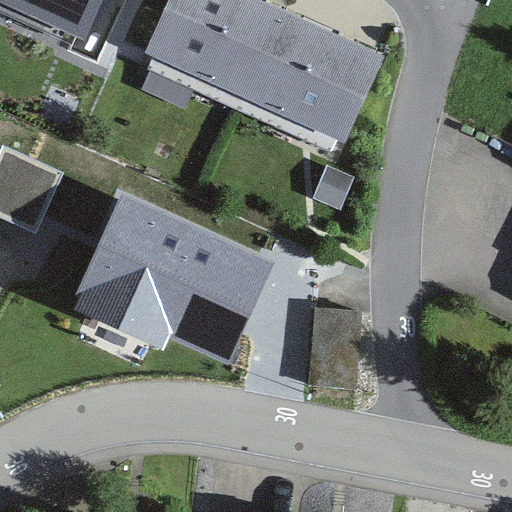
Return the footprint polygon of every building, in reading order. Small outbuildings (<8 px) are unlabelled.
[(0,0),(0,2),(86,41),(104,0),(0,0)] [(171,0),(153,40),(246,82),(281,6),(266,0),(171,0)] [(246,82),(340,124),(374,49),(281,6),(246,82)] [(3,145),(0,151),(0,217),(37,234),(65,173),(3,145)] [(274,263),(124,195),(78,296),(227,364),(274,263)] [(356,310),(315,308),(311,384),(352,386),(356,310)]
